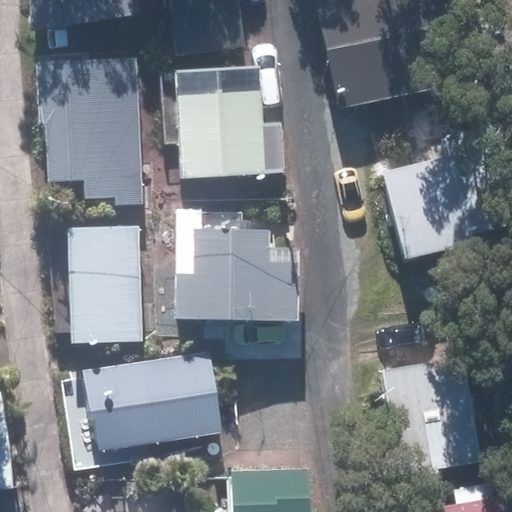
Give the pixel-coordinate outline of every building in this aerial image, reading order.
[(56,0),(61,32),(146,22),(143,0),(56,0)] [(176,0),(182,45),(250,34),(245,0),(176,0)] [(451,0),(342,0),(351,52),(359,51),(366,95),(464,79),(451,0)] [(58,129),(58,186),(90,186),(90,210),(146,210),(145,68),(49,68),(49,128),(58,129)] [(274,180),(274,174),(292,172),(290,137),(272,138),(270,94),(188,98),(193,184),(274,180)] [(511,162),(396,192),(413,262),(479,244),(479,242),(511,233),(511,162)] [(80,232),(80,349),(151,349),(150,232),(80,232)] [(216,256),(197,256),(199,329),(309,327),(308,255),(277,255),(277,235),(216,236),(216,256)] [(221,356),(92,373),(102,453),(230,438),(221,356)] [(390,377),(404,478),(483,467),(470,367),(390,377)] [(22,493),(15,392),(0,393),(0,511),(6,511),(6,494),(22,493)] [(236,511),(320,511),(320,479),(237,480),(236,511)] [(464,505),(424,511),(511,511),(511,498),(499,500),(498,490),(462,497),(464,505)]
